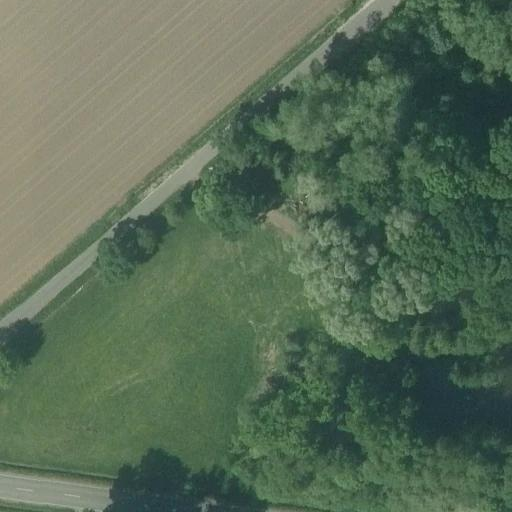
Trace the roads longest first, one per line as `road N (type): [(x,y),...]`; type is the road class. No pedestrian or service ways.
road 1 (unclassified): [(373,0),(0,328)]
road 2 (secondary): [(175,511),(0,486)]
